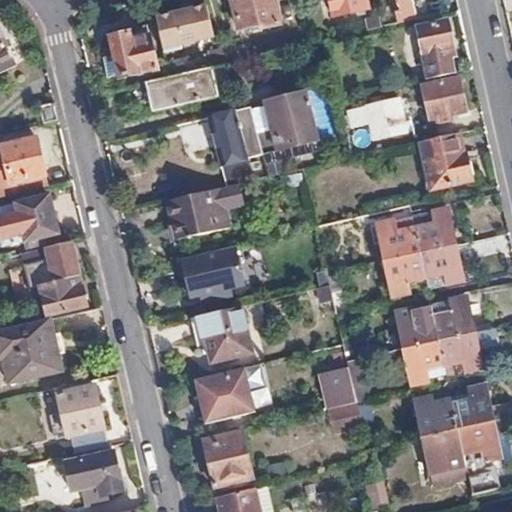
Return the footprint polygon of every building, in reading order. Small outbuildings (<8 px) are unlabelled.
[(280,24),(274,0),(231,0),(239,30),(252,27),(255,30),(280,24)] [(369,8),(366,0),(331,0),(334,14),(369,8)] [(396,0),(399,12),(414,8),(412,0),(396,0)] [(207,6),(157,16),(165,52),(215,40),(207,6)] [(398,26),(417,22),(414,8),(399,12),(395,13),(398,26)] [(433,81),(455,75),(450,52),(453,51),(447,23),(422,30),(433,81)] [(8,45),(0,28),(0,74),(15,67),(5,47),(8,45)] [(158,70),(150,36),(132,40),(130,34),(111,39),(115,57),(104,60),(108,78),(119,76),(119,79),(158,70)] [(236,57),(235,50),(227,53),(228,60),(236,57)] [(222,96),(214,68),(169,77),(155,81),(162,109),(222,96)] [(467,111),(460,79),(424,87),(431,119),(438,118),(439,123),(452,120),(451,115),(467,111)] [(318,142),(305,95),(267,105),(280,151),(318,142)] [(410,132),(401,100),(373,106),(381,140),(410,132)] [(44,124),(58,120),(54,101),(40,105),(44,124)] [(252,111),(210,121),(226,188),(252,182),(248,161),(262,157),(252,111)] [(462,154),(459,136),(422,144),(432,190),(472,182),(471,178),(473,177),(469,163),(467,163),(466,154),(462,154)] [(22,181),(45,175),(35,137),(0,146),(0,198),(12,196),(10,183),(22,181)] [(266,173),(283,174),(284,154),(267,153),(266,173)] [(25,191),(47,187),(45,175),(22,181),(25,191)] [(215,191),(168,202),(176,242),(223,230),(215,191)] [(57,232),(49,196),(0,206),(0,233),(2,245),(57,232)] [(419,255),(456,247),(446,209),(429,213),(431,226),(413,229),(419,255)] [(377,224),(385,262),(419,255),(413,229),(394,233),(393,221),(377,224)] [(54,280),(80,275),(71,241),(27,251),(30,260),(44,256),(43,254),(47,253),(54,280)] [(419,255),(424,279),(443,275),(445,286),(463,281),(456,247),(419,255)] [(238,290),(230,250),(183,261),(192,300),(208,296),(209,304),(225,300),(224,293),(238,290)] [(407,282),(424,279),(419,255),(385,262),(393,298),(409,293),(407,282)] [(86,304),(80,275),(54,280),(38,284),(45,313),(86,304)] [(322,306),(334,303),(330,287),(319,290),(322,306)] [(438,341),(476,333),(468,297),(448,301),(450,311),(432,316),(438,341)] [(396,313),(404,349),(438,341),(432,316),(429,306),(396,313)] [(242,308),(198,319),(202,341),(206,341),(212,364),(252,356),(242,308)] [(49,338),(45,319),(0,329),(0,373),(2,383),(56,371),(53,357),(49,338)] [(443,367),(445,378),(482,369),(479,350),(492,347),(496,342),(495,334),(489,330),(476,333),(438,341),(443,367)] [(57,336),(49,338),(53,357),(61,355),(57,336)] [(426,370),(443,367),(438,341),(404,349),(412,384),(427,381),(426,370)] [(357,408),(366,405),(356,359),(347,361),(349,370),(356,405),(357,408)] [(245,369),(251,395),(253,393),(255,393),(258,388),(253,367),(245,369)] [(245,369),(195,380),(200,400),(206,399),(208,409),(202,410),(205,426),(255,414),(251,395),(245,369)] [(322,376),(330,411),(356,405),(349,370),(322,376)] [(73,454),(110,446),(94,384),(79,388),(77,383),(68,386),(69,390),(57,393),(73,454)] [(458,432),(495,423),(487,386),(468,389),(471,401),(452,405),(458,432)] [(0,411),(25,407),(22,396),(0,401),(0,411)] [(424,439),(458,432),(452,405),(434,409),(431,398),(417,401),(424,439)] [(378,424),(375,404),(366,405),(357,408),(360,419),(362,428),(378,424)] [(345,422),(360,419),(357,408),(343,410),(345,422)] [(503,458),(495,423),(458,432),(463,455),(483,451),(485,461),(503,458)] [(240,432),(203,440),(214,488),(252,479),(240,432)] [(463,455),(458,432),(424,439),(434,485),(453,481),(451,470),(465,467),(463,455)] [(114,447),(65,459),(71,489),(83,487),(86,504),(108,498),(106,493),(123,487),(114,447)] [(370,463),(372,471),(385,467),(380,449),(368,451),(370,463)] [(453,481),(468,478),(465,467),(451,470),(453,481)] [(468,480),(472,495),(498,489),(495,474),(468,480)] [(388,483),(369,484),(371,508),(389,507),(388,483)] [(257,511),(252,491),(216,499),(219,511),(257,511)]
